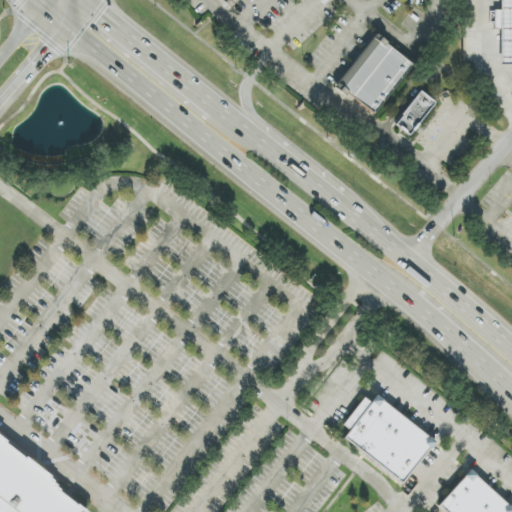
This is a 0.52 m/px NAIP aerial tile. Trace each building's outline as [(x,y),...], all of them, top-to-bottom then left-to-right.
[(500,0),(511,0),(511,63),(501,63),(500,0)] [(415,66),(375,36),(335,87),(375,118),(415,66)] [(418,94),(394,127),(408,138),(432,104),(418,94)] [(401,484),(433,443),(374,397),(370,404),(363,398),(340,427),(347,432),(342,439),(401,484)] [(84,511),(0,446),(0,511),(84,511)] [(511,511),(468,472),(437,508),(441,511),(511,511)]
